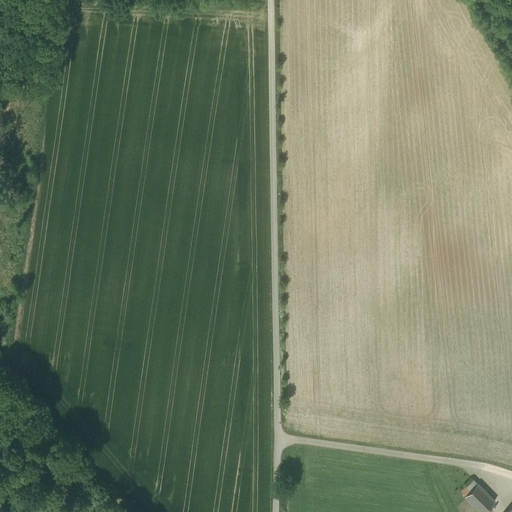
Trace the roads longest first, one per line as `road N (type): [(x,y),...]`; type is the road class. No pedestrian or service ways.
road 1 (track): [(276,511),(269,0)]
road 2 (track): [(277,439),(448,460),(511,478)]
road 3 (track): [(131,511),(0,360)]
